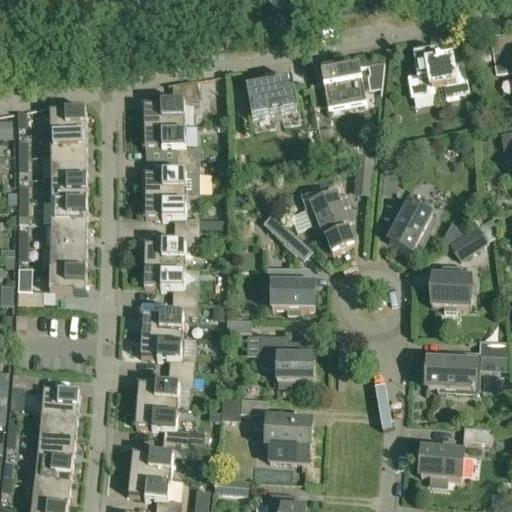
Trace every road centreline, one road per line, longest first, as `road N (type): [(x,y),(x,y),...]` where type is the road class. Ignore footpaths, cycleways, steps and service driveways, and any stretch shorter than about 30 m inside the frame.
road 1 (residential): [(511,19),(104,92)]
road 2 (residential): [(105,348),(104,92)]
road 3 (residential): [(395,325),(404,305),(398,284),(380,272),(359,274),(344,290),(342,311),(355,329),(387,331)]
road 4 (residential): [(387,511),(397,372),(387,331)]
road 5 (residential): [(93,511),(105,348)]
road 6 (residential): [(0,43),(142,17)]
